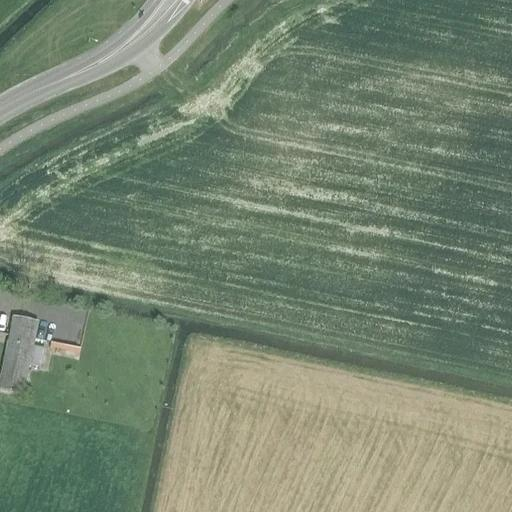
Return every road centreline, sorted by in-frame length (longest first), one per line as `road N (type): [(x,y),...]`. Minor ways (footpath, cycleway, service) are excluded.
road 1 (secondary): [(62,78),(89,76),(119,60),(186,0)]
road 2 (secondary): [(153,0),(62,78)]
